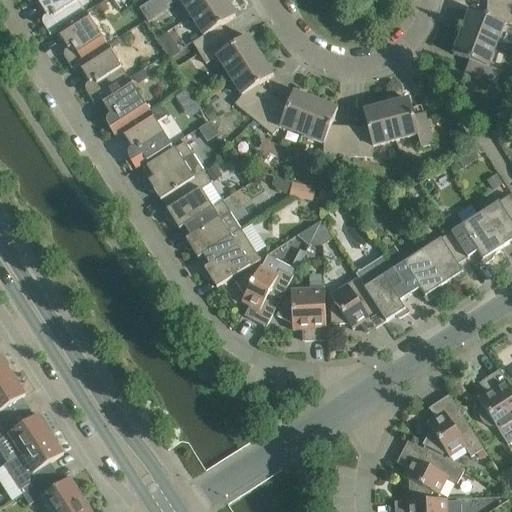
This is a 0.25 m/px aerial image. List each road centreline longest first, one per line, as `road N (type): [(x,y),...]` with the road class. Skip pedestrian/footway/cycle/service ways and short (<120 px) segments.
road 1 (residential): [(368,392),(257,352),(210,316),(1,0)]
road 2 (tertiary): [(181,511),(0,239)]
road 3 (tertiary): [(0,268),(156,511)]
road 4 (residential): [(181,511),(368,392)]
road 5 (residential): [(272,0),(311,51),(342,63),(399,55),(419,36),(429,0)]
road 6 (residential): [(368,392),(511,299)]
road 7 (residential): [(368,392),(363,511)]
